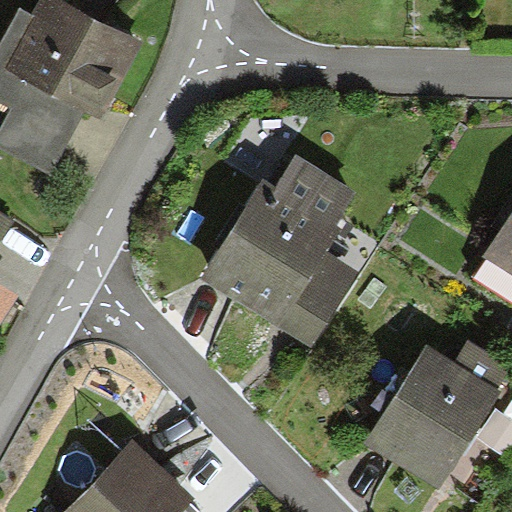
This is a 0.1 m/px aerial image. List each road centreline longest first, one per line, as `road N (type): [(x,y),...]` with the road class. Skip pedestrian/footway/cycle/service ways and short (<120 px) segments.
road 1 (residential): [(325,511),(72,253)]
road 2 (residential): [(200,30),(264,55),(360,69),(511,72)]
road 3 (residential): [(200,30),(72,253)]
road 4 (residential): [(72,253),(0,380)]
